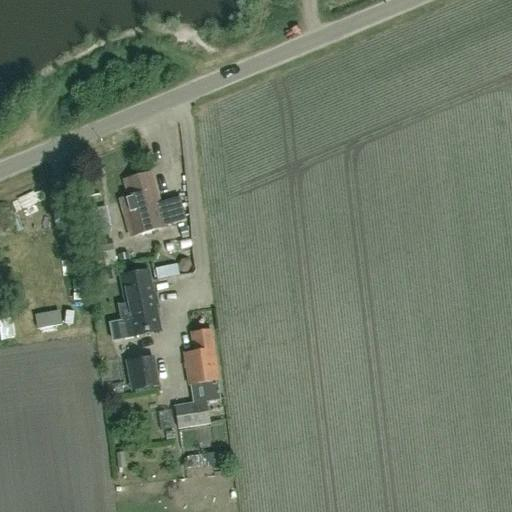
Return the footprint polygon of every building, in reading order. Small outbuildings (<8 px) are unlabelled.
[(150,173),(137,177),(124,181),(129,198),(120,201),(131,239),(166,229),(166,228),(186,222),(179,199),(159,204),(150,173)] [(28,209),(48,203),(45,194),(25,201),(28,209)] [(81,212),(85,237),(111,232),(107,207),(81,212)] [(104,253),(113,252),(111,240),(102,241),(101,238),(90,240),(94,263),(105,261),(104,253)] [(134,338),(159,333),(147,273),(122,278),(134,338)] [(59,308),(36,315),(40,328),(63,322),(59,308)] [(70,325),(47,326),(48,338),(70,337),(70,325)] [(217,380),(210,333),(192,335),(194,353),(185,355),(189,385),(202,383),(205,402),(219,400),(217,380)] [(159,386),(153,356),(124,362),(130,392),(159,386)] [(205,402),(175,407),(178,430),(209,425),(205,402)]
